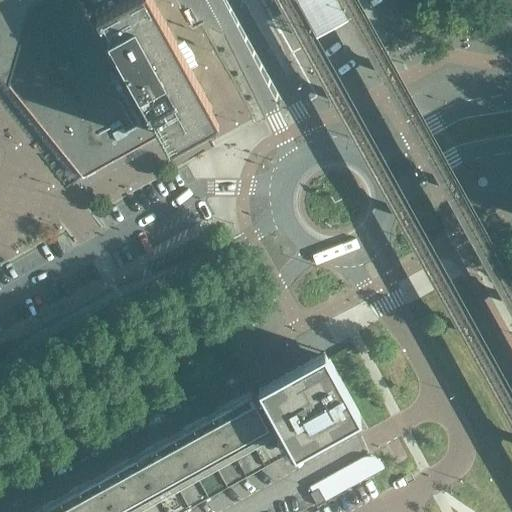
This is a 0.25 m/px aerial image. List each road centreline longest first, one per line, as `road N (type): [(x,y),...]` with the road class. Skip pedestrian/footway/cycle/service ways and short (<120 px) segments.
road 1 (secondary): [(282,216),(0,372)]
road 2 (residential): [(0,490),(228,365),(246,343),(252,312)]
road 3 (residential): [(284,181),(200,189),(0,300)]
road 4 (secondary): [(0,451),(252,312)]
road 5 (residential): [(410,511),(419,488),(455,465),(462,439),(398,319)]
road 6 (secondary): [(214,0),(292,168)]
road 7 (secondary): [(328,150),(234,0)]
road 8 (secondary): [(511,102),(473,108),(359,157)]
road 9 (secondary): [(386,206),(448,160),(511,145)]
